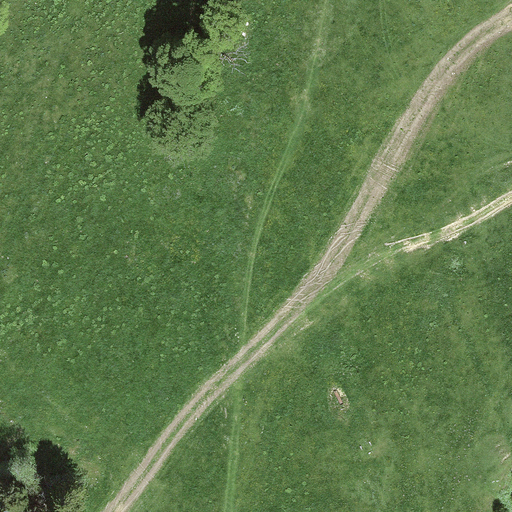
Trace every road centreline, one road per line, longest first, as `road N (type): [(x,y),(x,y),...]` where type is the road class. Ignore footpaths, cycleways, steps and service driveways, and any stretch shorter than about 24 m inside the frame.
road 1 (track): [(236,374),(395,260),(511,204)]
road 2 (track): [(113,511),(236,374)]
